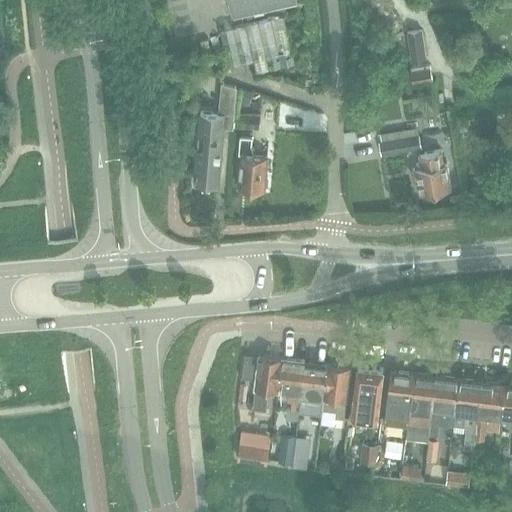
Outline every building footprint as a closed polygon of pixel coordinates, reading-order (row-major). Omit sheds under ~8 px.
[(298,2),(297,0),(228,0),(233,17),(298,2)] [(220,29),(225,49),(229,64),(253,59),(256,70),(294,61),(283,14),(220,29)] [(412,60),(426,58),(421,30),(407,32),(412,60)] [(432,78),(430,66),(411,69),(413,81),(432,78)] [(233,128),(236,87),(221,82),(218,112),(200,111),(197,153),(194,182),(218,184),(222,127),(233,128)] [(249,102),(253,89),(242,85),(238,99),(249,102)] [(235,113),(234,126),(259,128),(260,116),(235,113)] [(382,154),(421,147),(418,128),(382,134),(383,140),(380,141),(382,154)] [(264,188),(267,155),(250,153),(251,136),(240,135),(238,153),(241,153),(238,186),(264,188)] [(418,177),(420,193),(451,187),(447,162),(444,163),(441,149),(419,153),(421,162),(415,163),(416,168),(413,168),(415,178),(418,177)] [(268,389),(278,390),(282,355),(259,353),(259,354),(245,353),(242,377),(256,378),(255,387),(256,387),(253,407),(266,409),(268,389)] [(290,407),(299,407),(305,360),(282,358),(282,355),(278,390),(289,391),(288,399),(291,400),(290,407)] [(322,410),(323,396),(327,363),(305,360),(299,407),(322,410)] [(327,363),(323,396),(320,421),(334,423),(335,416),(345,417),(351,364),(327,362),(327,363)] [(350,397),(349,410),(368,412),(377,413),(382,368),(358,365),(355,396),(351,395),(350,397)] [(387,402),(384,422),(406,424),(407,419),(409,404),(412,372),(390,369),(387,402)] [(409,404),(407,419),(422,421),(430,422),(431,406),(435,374),(412,372),(409,404)] [(431,406),(430,422),(439,423),(453,424),(455,410),(458,377),(435,374),(431,406)] [(455,410),(453,424),(465,425),(462,447),(473,448),(475,438),(481,380),(458,377),(455,410)] [(491,414),(500,415),(504,382),(481,380),(475,438),(483,438),(486,419),(490,419),(491,414)] [(511,383),(504,382),(500,415),(511,417),(510,421),(511,421),(511,383)] [(279,459),(292,461),(295,441),(296,434),(282,432),(279,459)] [(438,438),(428,437),(426,460),(436,461),(438,438)] [(363,454),(376,455),(377,440),(365,439),(363,454)] [(295,441),(292,461),(307,463),(309,442),(295,441)] [(268,449),(240,446),(238,458),(266,462),(268,449)] [(403,462),(401,477),(419,479),(421,464),(403,462)] [(448,468),(446,482),(468,484),(470,471),(448,468)] [(474,470),(473,484),(492,486),(494,473),(474,470)]
